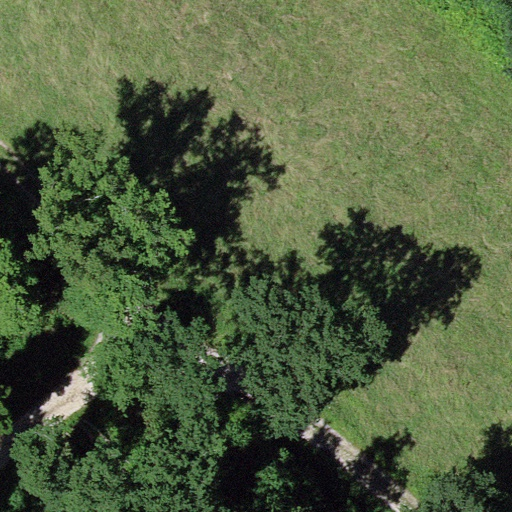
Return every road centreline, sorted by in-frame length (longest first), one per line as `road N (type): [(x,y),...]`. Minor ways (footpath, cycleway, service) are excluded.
road 1 (track): [(422,511),(165,297),(0,141)]
road 2 (track): [(0,431),(165,297)]
